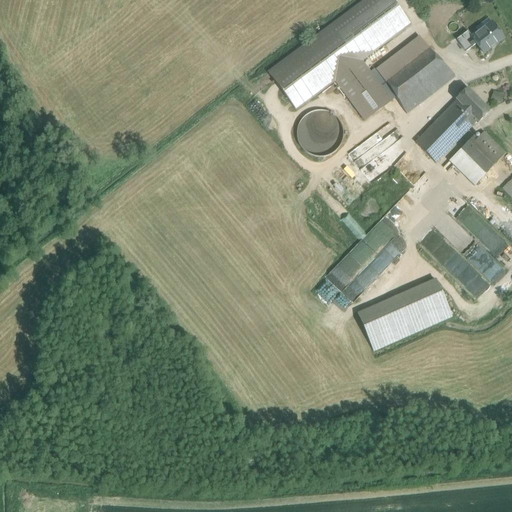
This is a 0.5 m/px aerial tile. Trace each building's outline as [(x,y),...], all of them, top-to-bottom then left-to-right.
[(391,0),(364,0),(268,73),(296,110),(335,82),(361,62),(410,25),(391,0)] [(493,25),(480,35),(478,33),(472,37),(471,38),(476,45),(483,54),(503,39),(493,25)] [(467,32),(456,40),(466,52),(476,45),(471,38),(472,37),(467,32)] [(419,37),(376,70),(386,84),(387,83),(429,50),(419,37)] [(429,50),(387,83),(407,115),(455,77),(429,50)] [(391,102),(361,62),(335,82),(365,122),(391,102)] [(489,112),(467,88),(455,100),(456,101),(452,105),(472,126),(476,122),(478,123),(489,112)] [(493,91),(491,100),(502,102),(504,94),(493,91)] [(452,105),(415,143),(436,164),(472,126),(452,105)] [(341,143),(343,134),(341,125),(336,118),(328,113),(320,111),(311,113),(303,118),(298,126),(297,135),(298,144),(304,151),(311,156),(320,158),(329,156),(337,151),(341,143)] [(349,152),(369,182),(405,158),(395,142),(402,137),(393,123),(349,152)] [(497,146),(483,133),(477,139),(473,136),(461,149),(461,150),(486,174),(505,154),(497,146)] [(486,174),(461,150),(449,162),(474,186),(486,174)] [(397,176),(392,181),(396,185),(401,180),(397,176)] [(511,179),(502,190),(511,199),(511,198),(511,179)] [(448,213),(484,247),(490,240),(492,242),(500,234),(462,198),(448,213)] [(371,232),(327,277),(342,292),(398,235),(379,222),(371,232)] [(398,235),(342,292),(354,303),(404,251),(398,235)] [(374,350),(451,317),(435,281),(358,315),(374,350)]
